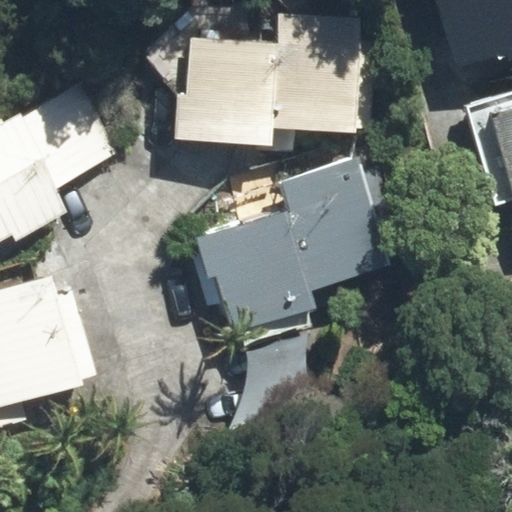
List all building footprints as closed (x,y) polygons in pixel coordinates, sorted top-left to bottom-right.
[(511,0),(443,0),(462,61),(511,46),(511,0)] [(357,123),(363,13),(281,9),(280,36),(185,31),(180,131),(278,136),(279,119),(357,123)] [(81,85),(0,128),(0,236),(65,202),(54,181),(115,149),(81,85)] [(511,92),(460,108),(489,205),(511,198),(511,92)] [(318,299),(313,281),(393,257),(361,152),(275,177),(284,207),(206,230),(234,325),(318,299)] [(0,401),(84,377),(53,272),(0,287),(0,401)]
